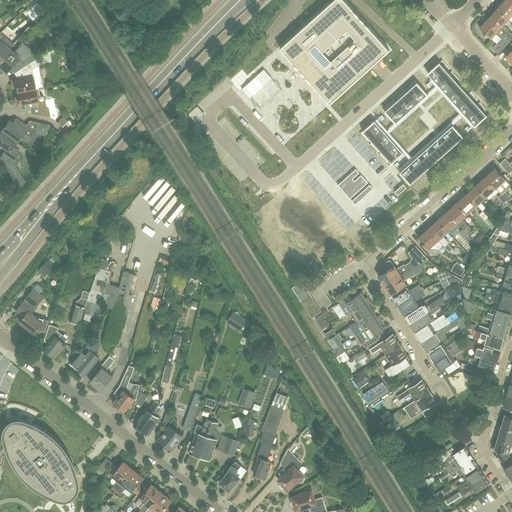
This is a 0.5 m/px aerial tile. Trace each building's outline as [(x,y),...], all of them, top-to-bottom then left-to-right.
[(343,0),(334,0),(280,49),(330,105),(372,67),(380,60),(390,51),(343,0)] [(511,4),(507,0),(504,0),(497,8),(509,19),(511,14),(511,4)] [(504,24),(509,19),(497,8),(489,18),(511,38),(511,32),(508,29),(509,29),(504,24)] [(503,48),(511,38),(489,18),(480,28),(491,38),(496,33),(501,37),(500,38),(500,39),(497,43),(503,48)] [(0,59),(9,49),(3,44),(7,39),(0,33),(0,59)] [(497,43),(492,48),(499,54),(503,48),(497,43)] [(17,50),(14,53),(9,49),(0,59),(0,67),(6,72),(18,57),(22,60),(22,61),(25,66),(36,59),(32,54),(27,57),(19,50),(17,50)] [(41,75),(35,76),(33,68),(40,64),(37,58),(36,59),(25,66),(28,71),(19,77),(19,78),(20,80),(11,81),(13,88),(16,87),(16,92),(38,88),(38,89),(44,87),(42,77),(41,75)] [(428,72),(428,73),(475,126),(487,115),(440,62),(428,72)] [(258,75),(242,89),(250,98),(272,78),(264,69),(258,75)] [(417,82),(385,111),(396,123),(428,94),(417,82)] [(39,95),(38,89),(38,88),(16,92),(17,97),(14,97),(16,104),(23,103),(25,110),(38,107),(39,115),(50,117),(49,108),(46,106),(45,98),(44,96),(42,95),(40,95),(39,95)] [(66,122),(62,117),(57,122),(62,127),(66,122)] [(26,126),(23,124),(15,118),(12,123),(8,121),(1,130),(16,141),(20,136),(27,141),(28,140),(34,132),(37,134),(39,122),(30,120),(26,126)] [(375,120),(363,131),(392,163),(404,152),(375,120)] [(453,125),(400,172),(410,184),(463,136),(453,125)] [(12,147),(16,141),(1,130),(0,132),(0,144),(6,149),(2,154),(13,161),(20,152),(12,147)] [(511,170),(511,161),(510,163),(505,159),(500,163),(509,173),(511,170)] [(16,167),(13,163),(11,165),(9,162),(8,163),(5,165),(7,168),(6,168),(10,174),(13,172),(17,170),(16,167)] [(486,176),(496,187),(505,179),(495,168),(486,176)] [(349,175),(344,180),(349,186),(350,185),(352,183),(355,181),(353,178),(349,175)] [(361,175),(359,177),(366,184),(368,182),(361,175)] [(486,196),(496,187),(486,176),(476,185),(486,196)] [(359,177),(357,179),(363,186),(366,184),(359,177)] [(25,182),(23,179),(16,183),(20,188),(22,183),(25,182)] [(357,179),(355,181),(361,188),(363,186),(357,179)] [(344,180),(338,184),(343,191),(346,189),(348,187),(349,186),(344,180)] [(355,181),(352,183),(359,190),(361,188),(355,181)] [(352,183),(350,185),(357,192),(359,190),(352,183)] [(403,184),(395,191),(398,195),(407,187),(403,184)] [(349,186),(348,187),(354,194),(357,192),(350,185),(349,186)] [(477,205),(486,196),(476,185),(467,194),(477,205)] [(348,187),(346,189),(352,196),(354,194),(348,187)] [(346,189),(343,191),(347,194),(350,198),(352,196),(346,189)] [(502,194),(507,200),(510,197),(505,191),(502,194)] [(467,214),(477,205),(467,194),(457,203),(467,214)] [(504,203),(507,200),(502,194),(498,197),(504,203)] [(462,219),(467,214),(457,203),(447,211),(457,223),(463,229),(469,235),(473,231),(462,219)] [(482,211),(488,217),(491,214),(486,208),(482,211)] [(448,231),(457,223),(447,211),(438,220),(448,231)] [(484,220),(488,217),(482,211),(479,214),(484,220)] [(442,236),(448,231),(438,220),(428,229),(443,245),(449,252),(452,249),(447,244),(449,243),(442,236)] [(196,235),(190,226),(185,230),(184,230),(187,236),(191,241),(193,239),(197,237),(196,235)] [(438,249),(443,245),(428,229),(419,237),(429,248),(434,244),(438,249)] [(463,229),(460,232),(465,238),(469,235),(463,229)] [(495,232),(487,243),(492,245),(493,245),(496,240),(499,234),(495,232)] [(485,255),(492,245),(487,243),(486,243),(479,253),(485,255)] [(408,270),(415,268),(428,259),(416,245),(408,252),(413,260),(402,267),(401,266),(397,269),(398,270),(397,270),(394,266),(379,275),(385,284),(408,270)] [(511,256),(510,261),(511,261),(511,250),(504,248),(500,247),(499,252),(511,256)] [(462,258),(462,259),(465,262),(466,264),(467,263),(473,259),(472,257),(468,253),(462,258)] [(482,266),(485,255),(479,253),(472,263),(482,266)] [(161,256),(159,261),(169,265),(171,261),(161,256)] [(48,260),(39,270),(45,276),(54,266),(48,260)] [(465,270),(457,261),(454,264),(451,270),(461,276),(463,272),(465,270)] [(511,263),(509,263),(508,269),(499,266),(497,271),(511,275),(511,263)] [(202,267),(193,265),(189,277),(199,279),(202,267)] [(391,280),(385,284),(387,287),(390,293),(391,294),(406,284),(403,280),(417,272),(423,269),(420,265),(415,268),(408,270),(391,280)] [(94,280),(90,292),(88,299),(88,300),(112,308),(119,285),(108,281),(111,270),(98,266),(94,280)] [(133,282),(131,281),(134,272),(124,269),(119,285),(112,308),(104,334),(120,339),(134,294),(129,292),(133,282)] [(440,280),(446,277),(452,274),(443,269),(436,271),(440,280)] [(511,286),(511,275),(497,271),(496,276),(505,279),(503,284),(511,286)] [(150,291),(154,293),(161,274),(156,272),(150,291)] [(452,274),(446,277),(451,286),(462,280),(452,274)] [(471,277),(470,276),(464,275),(461,285),(462,285),(468,287),(471,277)] [(302,281),(292,287),(295,292),(305,286),(302,281)] [(458,283),(449,288),(454,296),(463,291),(458,283)] [(511,288),(503,286),(493,283),(492,288),(484,286),(482,291),(486,293),(511,300),(511,288)] [(227,285),(217,291),(221,297),(231,291),(227,285)] [(398,304),(421,290),(418,285),(410,290),(407,286),(392,295),(398,304)] [(472,288),(468,287),(462,285),(465,298),(468,299),(472,288)] [(305,286),(295,292),(298,297),(308,291),(305,286)] [(38,316),(37,318),(31,313),(36,307),(40,294),(33,289),(16,310),(22,314),(23,313),(25,315),(20,322),(35,333),(39,328),(46,330),(50,320),(38,316)] [(88,299),(90,292),(84,290),(82,297),(88,299)] [(421,290),(398,304),(404,314),(418,304),(416,300),(423,295),(421,290)] [(308,291),(298,297),(301,302),(312,296),(308,291)] [(351,311),(368,300),(366,297),(364,298),(360,292),(346,301),(344,298),(338,303),(345,315),(351,311)] [(437,305),(444,301),(450,297),(447,293),(426,306),(424,303),(405,315),(410,323),(437,305)] [(511,311),(511,309),(511,300),(486,293),(485,298),(498,302),(496,307),(511,311)] [(154,298),(150,309),(159,311),(162,301),(161,300),(162,297),(156,295),(155,298),(154,298)] [(312,296),(301,302),(305,307),(315,301),(312,296)] [(165,297),(164,297),(162,304),(169,306),(170,303),(171,299),(165,297)] [(355,322),(372,311),(368,304),(370,303),(368,300),(351,311),(354,316),(352,317),(354,321),(355,322)] [(465,300),(466,311),(473,314),(476,303),(465,300)] [(315,301),(305,307),(308,312),(318,306),(315,301)] [(462,303),(455,307),(457,311),(464,307),(462,303)] [(85,309),(86,307),(76,304),(71,320),(81,323),(85,309)] [(440,309),(437,305),(410,323),(414,330),(434,318),(432,314),(440,309)] [(318,306),(308,312),(311,317),(321,311),(318,306)] [(511,313),(507,312),(496,309),(494,314),(488,312),(486,317),(492,319),(508,324),(511,313)] [(241,329),(247,320),(234,311),(228,320),(241,329)] [(363,329),(380,319),(378,316),(376,317),(372,311),(355,322),(354,321),(348,325),(352,330),(360,325),(363,329)] [(326,316),(323,312),(315,317),(318,322),(326,316)] [(461,329),(466,326),(466,312),(456,319),(461,329)] [(430,323),(416,332),(422,341),(444,327),(446,325),(450,322),(447,318),(441,322),(433,327),(430,323)] [(362,343),(384,329),(380,323),(382,322),(380,319),(363,329),(366,334),(361,337),(360,339),(362,343)] [(504,338),(508,324),(492,319),(489,328),(481,325),(479,330),(504,338)] [(62,334),(57,330),(58,327),(50,324),(44,340),(47,343),(43,348),(45,350),(47,352),(48,352),(54,357),(60,349),(61,350),(66,344),(64,343),(67,338),(62,334)] [(447,337),(444,333),(449,330),(446,325),(444,327),(422,341),(427,350),(447,337)] [(328,339),(336,334),(333,328),(325,334),(328,339)] [(500,348),(504,338),(479,330),(477,336),(487,338),(485,343),(500,348)] [(176,347),(178,347),(181,335),(174,334),(167,360),(172,361),(176,347)] [(332,344),(340,339),(336,334),(328,339),(332,344)] [(386,354),(400,345),(393,334),(379,343),(370,349),(372,353),(382,347),(386,354)] [(456,340),(455,341),(452,336),(428,352),(434,361),(460,345),(456,340)] [(475,342),(467,339),(467,346),(473,348),(475,342)] [(115,347),(105,343),(104,346),(105,350),(112,353),(115,347)] [(407,356),(402,349),(400,345),(386,354),(394,365),(386,371),(390,377),(403,369),(410,364),(405,357),(407,356)] [(454,361),(452,356),(463,349),(460,345),(434,361),(440,370),(445,367),(449,373),(461,365),(457,359),(454,361)] [(481,356),(496,361),(499,350),(484,346),(483,348),(478,346),(475,356),(481,358),(481,356)] [(367,354),(364,349),(357,353),(360,358),(367,354)] [(85,375),(99,357),(90,350),(86,354),(82,351),(71,363),(85,375)] [(336,356),(341,364),(350,358),(346,350),(336,356)] [(114,359),(109,355),(101,366),(102,367),(90,382),(101,390),(113,375),(106,370),(114,359)] [(493,371),(496,361),(481,356),(481,358),(475,356),(472,365),(467,363),(466,369),(479,373),(481,368),(493,371)] [(166,363),(162,380),(168,382),(173,365),(166,363)] [(263,375),(275,379),(279,367),(267,363),(263,375)] [(119,386),(124,390),(114,403),(125,411),(134,398),(136,399),(139,384),(137,384),(133,383),(130,388),(127,386),(134,367),(129,365),(119,386)] [(415,399),(429,390),(422,379),(397,395),(399,400),(410,393),(415,399)] [(382,381),(363,394),(369,403),(388,391),(382,381)] [(240,401),(250,405),(256,391),(245,387),(240,401)] [(139,389),(135,401),(140,405),(147,395),(139,389)] [(436,401),(429,390),(415,399),(404,406),(411,417),(436,401)] [(504,402),(503,406),(511,409),(511,396),(507,395),(504,402)] [(227,398),(220,397),(219,401),(218,403),(225,405),(226,402),(227,398)] [(386,404),(383,399),(375,405),(378,409),(386,404)] [(142,430),(159,403),(157,402),(155,404),(154,403),(149,411),(144,408),(134,425),(142,430)] [(149,435),(160,418),(156,416),(161,408),(160,406),(161,405),(159,403),(142,430),(149,435)] [(266,477),(272,462),(266,460),(270,448),(271,448),(276,435),(285,407),(272,403),(262,431),(264,431),(261,441),(263,442),(257,457),(259,458),(254,473),(260,475),(260,478),(263,479),(265,477),(266,477)] [(190,430),(197,413),(189,410),(183,427),(190,430)] [(389,410),(380,416),(383,421),(390,417),(392,415),(389,410)] [(183,435),(176,430),(179,426),(178,420),(167,412),(164,422),(169,427),(160,439),(172,449),(183,435)] [(383,421),(380,423),(387,435),(391,432),(400,426),(395,418),(393,415),(392,415),(390,417),(383,421)] [(511,416),(505,415),(502,426),(511,428),(511,416)] [(200,455),(212,421),(206,419),(204,425),(196,422),(193,431),(197,432),(190,452),(200,455)] [(9,453),(19,465),(17,466),(28,479),(29,478),(39,490),(44,492),(49,495),(60,499),(69,492),(73,496),(75,495),(76,493),(77,491),(78,489),(78,488),(79,487),(79,485),(79,483),(78,480),(77,477),(76,473),(79,471),(80,471),(77,468),(76,466),(74,467),(65,455),(66,454),(55,441),(54,442),(44,430),(34,425),(23,421),(14,428),(10,423),(7,427),(5,431),(4,433),(4,434),(5,438),(5,443),(7,446),(4,449),(5,451),(7,454),(8,454),(9,453)] [(216,430),(218,423),(212,421),(200,455),(211,459),(217,440),(219,440),(222,432),(216,430)] [(317,431),(310,424),(301,434),(309,441),(317,431)] [(511,428),(502,426),(498,437),(511,441),(511,428)] [(238,441),(228,437),(223,450),(234,454),(238,441)] [(511,441),(498,437),(495,448),(502,460),(509,455),(508,453),(509,453),(506,452),(508,445),(511,446),(511,441)] [(295,440),(289,448),(294,453),(298,448),(297,446),(299,444),(295,440)] [(450,469),(471,455),(469,452),(469,453),(465,447),(452,455),(450,451),(426,466),(430,471),(440,465),(440,464),(445,460),(450,469)] [(288,490),(298,481),(299,482),(301,482),(303,481),(304,480),(304,478),(303,476),(294,466),(300,461),(288,448),(280,463),(288,471),(278,480),(281,482),(280,484),(281,486),(282,487),(284,488),(286,487),(288,490)] [(471,455),(450,469),(453,473),(461,468),(464,473),(477,464),(473,459),(471,455)] [(106,458),(99,468),(103,472),(111,462),(106,458)] [(115,493),(133,470),(123,461),(118,468),(116,466),(111,472),(113,474),(119,479),(110,490),(114,493),(115,493)] [(229,491),(236,483),(240,477),(235,473),(241,466),(236,461),(226,473),(227,474),(220,483),(224,486),(224,488),(227,490),(228,490),(229,491)] [(509,478),(511,475),(511,463),(503,469),(507,474),(509,478)] [(482,472),(481,472),(478,466),(465,474),(468,479),(457,485),(460,489),(483,474),(482,472)] [(429,471),(426,467),(414,475),(416,477),(426,473),(429,471)] [(118,496),(127,486),(133,491),(134,490),(136,492),(141,486),(138,484),(144,478),(133,470),(115,493),(118,496)] [(484,476),(485,476),(483,474),(460,489),(463,494),(473,487),(476,492),(489,484),(484,476)] [(145,511),(146,511),(150,506),(161,492),(151,484),(146,491),(144,489),(139,495),(141,497),(146,502),(141,508),(142,509),(139,511),(145,511)] [(312,511),(322,511),(328,511),(324,500),(316,503),(312,490),(311,488),(309,487),(307,487),(305,489),(304,490),(304,493),(292,497),(293,500),(292,502),(292,504),(292,505),(294,506),(295,507),(297,510),(310,505),(312,511)] [(458,491),(445,499),(447,504),(461,495),(458,491)] [(166,507),(172,501),(161,492),(150,506),(154,510),(155,509),(159,511),(166,511),(169,509),(166,507)] [(343,497),(347,505),(356,502),(353,493),(343,497)] [(117,511),(107,503),(101,510),(103,511),(117,511)]
